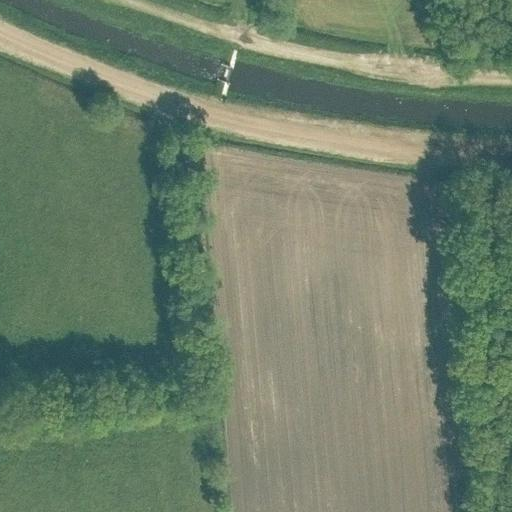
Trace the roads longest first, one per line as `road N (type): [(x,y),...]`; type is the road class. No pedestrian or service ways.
road 1 (track): [(0,29),(223,116),(511,152)]
road 2 (track): [(129,0),(227,33),(379,67),(511,78)]
